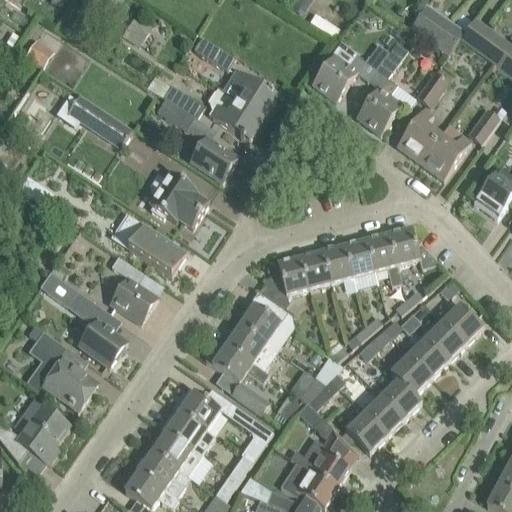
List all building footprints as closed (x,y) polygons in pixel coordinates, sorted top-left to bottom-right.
[(292,0),(286,9),(303,20),(316,0),(292,0)] [(450,59),(459,47),(465,38),(426,10),(411,31),(450,59)] [(320,13),(313,24),(321,29),(329,19),(320,13)] [(133,22),(121,41),(138,52),(150,33),(133,22)] [(496,73),(511,50),(475,24),(465,38),(459,47),(496,73)] [(228,76),(236,64),(202,43),(194,55),(228,76)] [(391,57),(390,57),(381,70),(392,78),(409,56),(406,53),(398,48),(391,57)] [(380,49),(370,62),(367,66),(357,79),(368,87),(381,70),(390,57),(380,49)] [(511,50),(496,73),(511,84),(511,50)] [(336,61),(314,91),(336,107),(357,79),(367,66),(357,59),(349,71),(336,61)] [(238,77),(223,98),(264,125),(278,103),(273,100),(274,99),(270,96),(269,97),(238,77)] [(449,87),(436,77),(417,103),(430,112),(449,87)] [(146,91),(159,99),(166,87),(154,79),(146,91)] [(388,83),(358,123),(381,140),(402,111),(389,101),(398,90),(388,83)] [(159,99),(164,102),(197,124),(205,112),(166,87),(159,99)] [(209,120),(241,141),(241,142),(244,144),(245,143),(250,146),(264,125),(223,98),(216,94),(208,108),(209,109),(212,116),(209,120)] [(80,126),(122,154),(133,137),(79,102),(71,114),(83,122),(80,126)] [(197,124),(164,102),(166,104),(158,117),(186,136),(195,123),(197,124)] [(421,168),(440,141),(426,130),(433,121),(424,114),(397,151),(421,168)] [(488,115),(469,141),(482,150),(501,124),(488,115)] [(192,168),(223,188),(238,164),(207,144),(206,145),(195,138),(188,149),(199,156),(192,168)] [(454,151),(440,141),(421,168),(444,185),(471,148),(462,141),(454,151)] [(511,181),(511,183),(498,175),(474,208),(497,224),(511,203),(511,181)] [(159,180),(151,192),(159,198),(150,210),(153,212),(151,215),(164,223),(166,220),(176,227),(178,224),(193,233),(210,208),(195,198),(198,195),(172,178),(167,185),(159,180)] [(26,182),(20,192),(33,201),(40,191),(26,182)] [(129,221),(114,242),(129,253),(129,254),(172,283),(177,274),(179,276),(180,274),(178,273),(188,259),(129,220),(128,221),(129,221)] [(417,251),(415,242),(412,232),(389,238),(398,271),(420,265),(422,274),(439,270),(440,271),(441,270),(421,249),(420,249),(421,250),(417,251)] [(402,287),(398,271),(389,238),(367,244),(375,277),(387,274),(392,290),(402,287)] [(354,283),(375,277),(367,244),(346,250),(354,283)] [(346,250),(323,256),(332,289),(344,285),(354,283),(346,250)] [(309,294),(332,289),(323,256),(301,262),(309,294)] [(139,289),(145,279),(118,261),(111,272),(128,282),(110,309),(141,329),(159,302),(139,289)] [(258,297),(284,314),(289,306),(287,300),(309,294),(301,262),(278,268),(280,278),(269,282),(258,297)] [(58,267),(51,276),(63,285),(70,275),(58,267)] [(454,299),(446,290),(440,297),(448,305),(454,299)] [(407,305),(412,311),(423,302),(417,296),(407,305)] [(79,297),(71,308),(93,324),(102,313),(79,297)] [(248,321),(241,330),(277,355),(294,331),(291,319),(284,314),(258,297),(244,318),(248,321)] [(401,320),(412,311),(407,305),(396,314),(401,320)] [(483,333),(461,310),(444,326),(466,349),(483,333)] [(413,318),(407,324),(415,332),(421,326),(413,318)] [(367,331),(372,337),(382,328),(377,322),(367,331)] [(415,332),(407,324),(400,331),(395,325),(384,334),(392,342),(402,333),(408,339),(415,332)] [(79,352),(109,373),(128,347),(98,326),(79,352)] [(449,366),(466,349),(444,326),(427,343),(449,366)] [(34,329),(27,338),(37,346),(44,336),(34,329)] [(241,330),(227,350),(254,368),(264,375),(277,355),(241,330)] [(372,337),(367,331),(357,339),(362,345),(372,337)] [(375,358),(392,342),(384,334),(367,350),(375,358)] [(35,349),(58,365),(67,353),(44,336),(37,346),(35,349)] [(449,366),(427,343),(410,360),(432,383),(449,366)] [(264,375),(254,368),(227,350),(221,345),(206,366),(239,389),(247,378),(263,390),(270,380),(264,375)] [(375,358),(367,350),(360,357),(367,365),(375,358)] [(332,360),(337,366),(348,358),(343,351),(332,360)] [(410,360),(393,377),(415,400),(432,383),(410,360)] [(327,389),(332,384),(338,378),(343,370),(337,366),(333,364),(320,385),(327,389)] [(98,390),(63,365),(56,375),(43,365),(26,388),(51,406),(56,399),(79,415),(77,418),(98,390)] [(422,407),(415,400),(393,377),(391,379),(398,386),(382,401),(405,424),(422,407)] [(338,378),(332,384),(340,392),(346,386),(338,378)] [(300,402),(302,404),(307,407),(327,389),(320,385),(315,381),(300,402)] [(327,389),(308,408),(316,415),(334,398),(340,392),(332,384),(327,389)] [(243,392),(236,402),(262,420),(269,410),(243,392)] [(184,401),(176,413),(208,435),(222,415),(221,414),(221,415),(195,397),(189,404),(184,401)] [(387,441),(405,424),(382,401),(365,419),(387,441)] [(29,454),(44,465),(69,431),(35,406),(18,429),(19,435),(24,438),(20,443),(0,427),(0,443),(19,468),(29,454)] [(255,424),(232,408),(225,418),(248,434),(255,424)] [(216,441),(208,435),(176,413),(175,414),(180,417),(176,423),(171,420),(162,433),(194,455),(202,461),(216,441)] [(387,441),(365,419),(347,436),(369,459),(387,441)] [(314,431),(333,451),(342,442),(322,422),(314,431)] [(180,475),(194,455),(162,433),(162,434),(166,437),(153,456),(180,475)] [(296,456),(291,463),(338,493),(350,473),(328,459),(331,454),(315,443),(303,460),(296,456)] [(249,453),(244,460),(253,467),(258,460),(249,453)] [(187,480),(180,475),(153,456),(148,463),(144,460),(135,473),(167,494),(174,484),(181,489),(187,480)] [(244,460),(230,480),(239,487),(253,467),(244,460)] [(321,511),(325,511),(338,493),(291,463),(291,464),(297,468),(281,492),(298,503),(297,506),(271,496),(267,507),(280,511),(321,511)] [(511,496),(511,468),(499,489),(511,496)] [(174,511),(180,504),(167,494),(135,473),(139,476),(125,496),(147,511),(154,511),(159,505),(168,511),(174,511)] [(226,506),(239,487),(230,480),(216,500),(226,506)] [(511,511),(511,496),(499,489),(487,511),(488,511),(511,511)] [(218,511),(221,511),(226,506),(216,500),(211,507),(218,511)]
